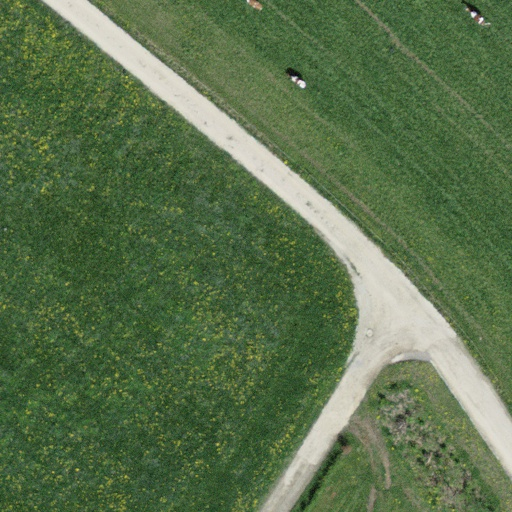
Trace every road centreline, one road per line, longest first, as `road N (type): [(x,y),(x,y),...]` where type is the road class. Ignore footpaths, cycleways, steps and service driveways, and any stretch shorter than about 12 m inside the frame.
road 1 (track): [(66,0),(393,301)]
road 2 (track): [(393,301),(319,451),(276,511)]
road 3 (track): [(393,301),(511,472)]
